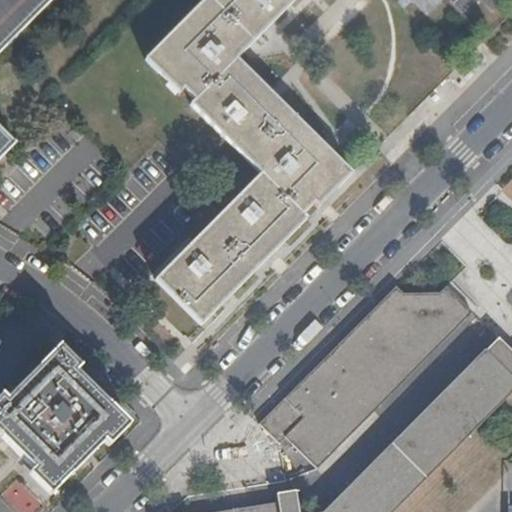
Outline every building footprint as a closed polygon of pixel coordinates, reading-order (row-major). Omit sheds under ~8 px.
[(0,54),(54,0),(0,0),(0,159),(14,145),(0,130),(0,54)] [(242,52),(293,0),(203,0),(144,60),(157,73),(162,69),(182,90),(192,101),(189,104),(258,174),(154,280),(158,284),(156,286),(170,301),(172,299),(201,326),(305,220),(302,216),(311,205),(333,183),(337,188),(349,175),(325,149),(236,59),(242,52)] [(162,69),(157,73),(177,94),(182,90),(162,69)] [(316,209),(337,188),(333,183),(311,205),(316,209)] [(170,301),(156,286),(144,299),(158,312),(170,301)] [(471,313),(445,287),(439,294),(403,294),(402,294),(395,288),(349,334),(259,425),(278,444),(286,437),(316,468),(379,406),(471,313)] [(393,511),(511,393),(511,378),(511,377),(511,350),(511,352),(497,339),(487,350),(484,352),(325,511),(298,511),(295,492),(276,494),(277,504),(224,511),(393,511)] [(124,422),(53,352),(0,404),(0,438),(54,492),(124,422)]
